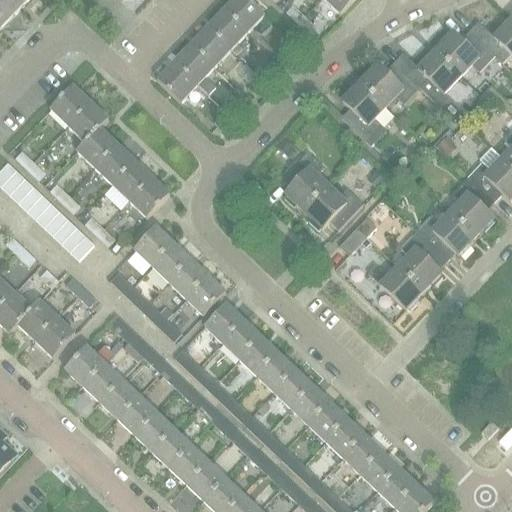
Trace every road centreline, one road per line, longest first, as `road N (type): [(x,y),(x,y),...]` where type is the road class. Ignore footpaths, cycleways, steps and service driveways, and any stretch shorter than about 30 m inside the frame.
road 1 (residential): [(368,387),(211,236),(200,209),(224,170)]
road 2 (residential): [(224,170),(329,63),(418,7)]
road 3 (residential): [(368,387),(511,239)]
road 4 (residential): [(135,511),(0,385)]
road 5 (residential): [(0,99),(50,44),(69,36),(88,42),(129,80)]
road 6 (residential): [(490,501),(368,387)]
road 7 (residential): [(129,80),(224,170)]
